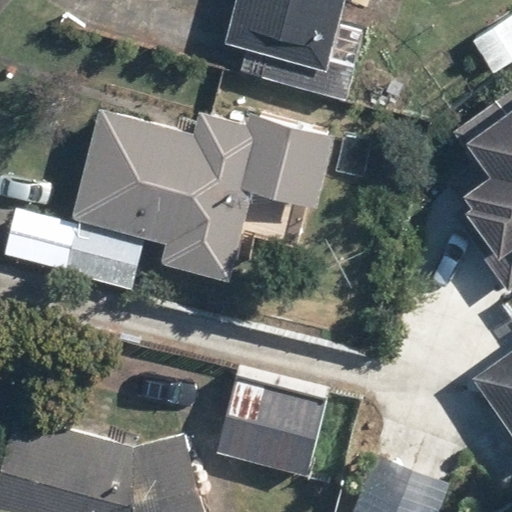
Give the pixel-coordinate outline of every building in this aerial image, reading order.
[(237,0),(230,34),(272,45),(264,80),(352,101),(370,26),(342,19),(347,0),(237,0)] [(511,7),(473,33),(496,68),(511,57),(511,7)] [(511,86),(456,128),(475,154),(449,174),(462,191),(451,198),(511,281),(511,86)] [(195,120),(100,102),(79,213),(16,201),(7,250),(138,275),(147,230),(167,234),(163,257),(235,271),(252,184),(323,198),(337,122),(249,106),(248,113),(198,104),(195,120)] [(511,347),(473,377),(511,429),(511,347)] [(234,368),(217,450),(313,469),(329,387),(234,368)] [(11,417),(0,480),(0,511),(210,511),(187,423),(137,436),(11,417)] [(445,511),(458,476),(376,445),(352,511),(354,511),(445,511)]
